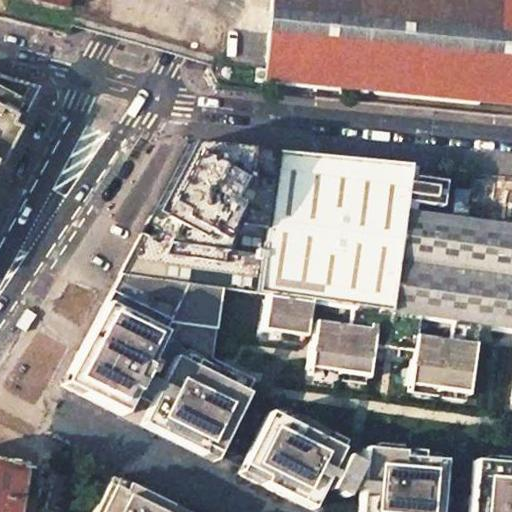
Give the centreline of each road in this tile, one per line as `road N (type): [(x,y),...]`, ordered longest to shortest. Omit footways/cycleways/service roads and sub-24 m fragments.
road 1 (residential): [(511,133),(186,102),(146,91)]
road 2 (residential): [(0,380),(251,511)]
road 3 (tertiary): [(28,241),(132,120),(146,91)]
road 4 (tertiary): [(89,74),(28,241)]
